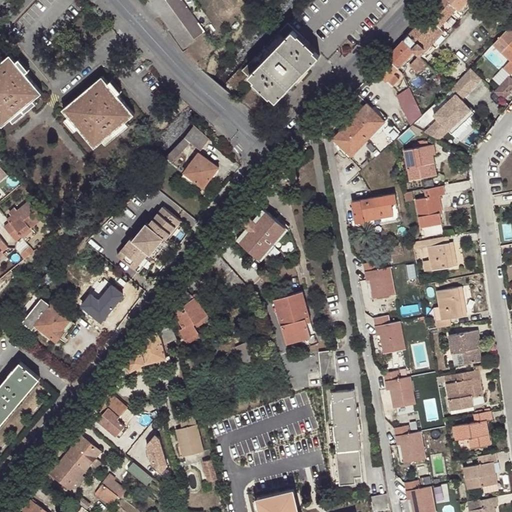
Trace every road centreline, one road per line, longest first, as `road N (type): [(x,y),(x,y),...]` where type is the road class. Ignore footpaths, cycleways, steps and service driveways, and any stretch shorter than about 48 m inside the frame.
road 1 (secondary): [(0,485),(270,159)]
road 2 (residential): [(323,104),(397,511)]
road 3 (residential): [(307,120),(369,459)]
road 4 (residential): [(511,392),(479,162),(511,121)]
road 5 (unclassified): [(138,15),(270,159)]
road 6 (unknown): [(22,48),(59,82),(100,58),(143,113)]
road 7 (secondary): [(323,104),(422,0)]
